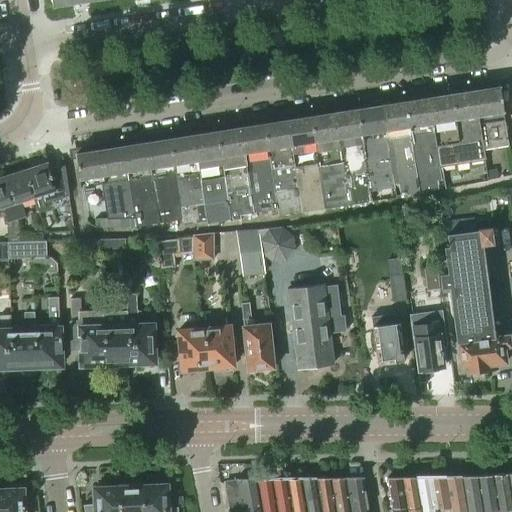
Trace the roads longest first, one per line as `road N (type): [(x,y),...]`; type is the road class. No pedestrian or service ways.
road 1 (residential): [(30,118),(62,127),(480,61),(511,46)]
road 2 (tertiary): [(196,428),(511,426)]
road 3 (residential): [(271,6),(24,46)]
road 4 (tertiary): [(49,433),(196,428)]
